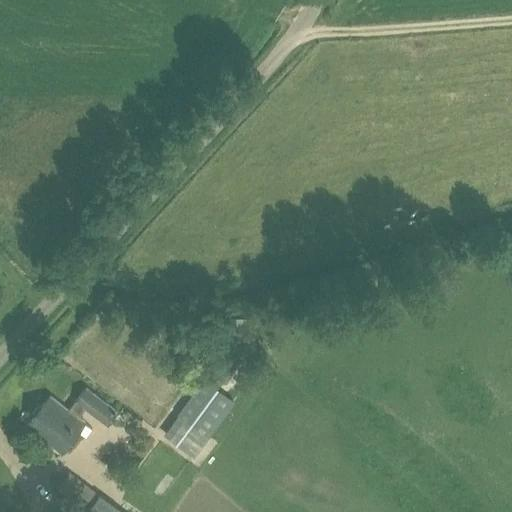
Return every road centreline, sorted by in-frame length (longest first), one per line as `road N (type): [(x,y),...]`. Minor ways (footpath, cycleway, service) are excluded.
road 1 (unclassified): [(0,357),(251,86),(316,0)]
road 2 (unknown): [(310,9),(379,35),(511,28)]
